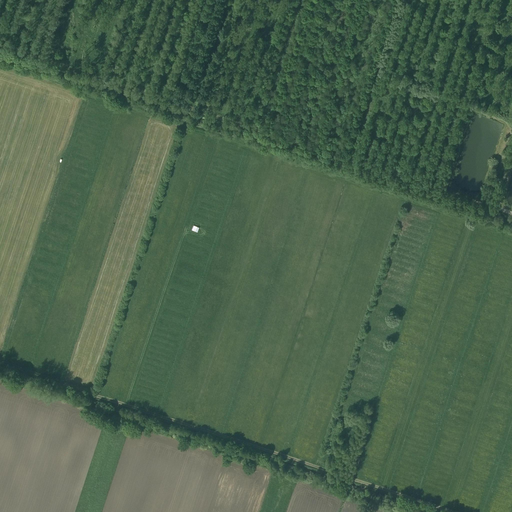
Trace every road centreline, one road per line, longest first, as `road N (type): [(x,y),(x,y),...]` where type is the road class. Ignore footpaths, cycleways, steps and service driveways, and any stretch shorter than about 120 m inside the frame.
road 1 (track): [(478,203),(0,46)]
road 2 (track): [(381,490),(0,362)]
